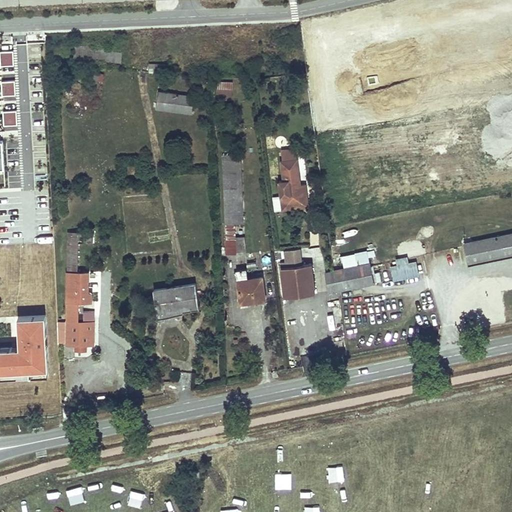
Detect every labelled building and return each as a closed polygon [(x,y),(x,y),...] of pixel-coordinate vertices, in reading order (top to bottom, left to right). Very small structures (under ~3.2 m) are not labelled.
[(327,19),(304,21),(306,40),(329,37),(327,19)] [(409,52),(350,60),(355,101),(472,86),(471,74),(483,72),(485,82),(511,78),(511,75),(510,63),(511,62),(511,24),(495,26),(495,25),(407,37),(409,52)] [(0,50),(1,64),(14,63),(13,49),(0,50)] [(122,56),(74,52),(74,57),(121,62),(122,56)] [(164,72),(165,65),(149,63),(149,65),(149,71),(164,72)] [(310,112),(324,111),(321,70),(307,71),(310,112)] [(15,79),(3,79),(3,93),(16,93),(15,79)] [(232,83),(219,83),(218,100),(232,100),(232,83)] [(195,96),(158,92),(156,108),(165,109),(166,104),(184,106),(183,112),(193,113),(195,96)] [(17,109),(4,109),(4,124),(17,124),(17,109)] [(280,151),(284,182),(280,183),(282,199),(286,199),(288,211),(304,209),(302,196),(307,196),(307,186),(301,187),(296,148),(280,151)] [(244,223),(242,154),(223,155),(224,171),(224,191),(226,213),(228,238),(228,254),(238,253),(238,252),(237,244),(236,238),(235,224),(244,223)] [(79,301),(92,301),(92,292),(88,292),(88,273),(88,271),(79,271),(79,237),(78,233),(64,233),(66,344),(77,344),(77,322),(76,310),(79,310),(79,301)] [(511,233),(464,243),(469,263),(511,254),(511,233)] [(237,244),(238,252),(247,251),(246,237),(236,238),(237,244)] [(281,262),(282,266),(301,264),(300,250),(285,251),(286,261),(281,262)] [(393,267),(395,279),(418,274),(415,263),(407,265),(406,259),(398,260),(399,266),(393,267)] [(301,264),(282,266),(285,296),(315,293),(312,263),(301,264)] [(370,263),(326,272),(329,292),(375,283),(370,263)] [(237,270),(241,303),(265,299),(263,276),(248,279),(246,269),(237,270)] [(196,283),(154,289),(158,317),(167,316),(167,312),(183,310),(200,308),(196,283)] [(0,375),(50,374),(47,310),(22,312),(22,342),(0,343),(0,375)] [(94,322),(83,322),(83,344),(93,345),(94,322)]
